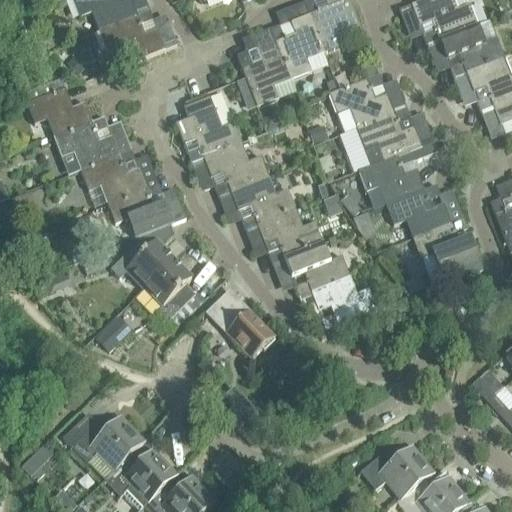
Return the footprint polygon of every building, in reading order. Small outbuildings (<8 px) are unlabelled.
[(76,0),(71,2),(79,23),(93,18),(99,35),(137,21),(137,20),(129,0),(117,5),(115,0),(76,0)] [(313,4),(304,7),(309,21),(310,20),(325,58),(344,50),(340,38),(359,31),(346,0),(323,0),(322,1),(327,14),(318,17),(313,4)] [(436,0),(411,10),(399,15),(407,35),(419,31),(422,40),(426,50),(431,48),(439,45),(439,43),(477,29),(469,9),(457,14),(451,0),(436,0)] [(137,21),(99,35),(107,56),(119,51),(127,70),(177,51),(172,38),(169,29),(144,38),(141,31),(153,26),(149,15),(137,20),(137,21)] [(33,20),(22,24),(27,36),(37,32),(33,20)] [(279,30),(271,33),(276,47),(277,46),(292,85),(312,77),(307,64),(324,58),(325,58),(310,20),(309,21),(289,28),(294,40),(285,43),(279,30)] [(431,48),(426,50),(433,69),(458,59),(462,68),(450,73),(453,83),(466,78),(466,77),(504,63),(503,60),(496,42),(484,47),(477,29),(439,43),(439,45),(431,48)] [(247,58),(238,62),(246,82),(257,112),(278,104),(274,92),(292,85),(277,46),(276,47),(271,33),(251,42),(260,66),(251,69),(247,58)] [(74,60),(67,67),(78,78),(85,71),(74,60)] [(466,78),(453,83),(458,95),(470,91),(473,97),(474,96),(478,106),(477,107),(480,116),(492,111),(492,110),(511,102),(511,80),(511,81),(504,63),(466,77),(466,78)] [(337,96),(329,99),(337,120),(349,115),(356,133),(394,119),(394,118),(406,113),(399,94),(374,104),(370,95),(383,90),(379,80),(377,80),(372,66),(357,72),(362,86),(338,96),(337,96)] [(61,83),(23,98),(34,128),(47,124),(53,142),(92,128),(92,126),(84,107),(72,111),(65,93),(61,83)] [(511,102),(492,110),(492,111),(500,130),(511,126),(511,135),(503,140),(507,150),(511,148),(511,102)] [(188,124),(176,129),(177,134),(184,150),(196,145),(199,154),(187,159),(191,169),(203,164),(203,163),(242,148),(242,147),(234,128),(222,133),(210,103),(189,111),(184,113),(188,124)] [(394,119),(356,133),(364,153),(376,148),(383,167),(408,157),(409,157),(428,151),(434,148),(426,127),(413,132),(410,122),(406,113),(394,118),(394,119)] [(262,123),(267,135),(279,131),(276,123),(269,121),(262,123)] [(92,128),(53,142),(54,143),(61,162),(73,157),(80,176),(118,161),(118,160),(130,156),(127,147),(123,137),(100,146),(96,136),(108,131),(105,122),(92,126),(92,128)] [(323,130),(308,134),(313,149),(328,144),(323,130)] [(242,148),(203,163),(203,164),(210,182),(223,178),(226,187),(213,192),(217,203),(230,198),(230,197),(269,182),(268,179),(261,162),(249,166),(242,148)] [(383,167),(358,176),(367,197),(379,193),(385,210),(386,211),(425,196),(423,193),(416,176),(404,180),(401,171),(431,159),(428,151),(409,157),(408,157),(383,167)] [(118,161),(80,176),(87,195),(94,212),(106,207),(144,193),(144,192),(157,187),(154,178),(147,160),(134,166),(130,156),(118,160),(118,161)] [(269,182),(230,197),(230,198),(237,216),(250,211),(254,221),(241,226),(245,236),(252,233),(257,231),(257,230),(295,215),(288,195),(276,200),(269,182)] [(500,205),(490,208),(510,260),(511,258),(511,185),(504,189),(511,209),(511,214),(505,217),(500,205)] [(144,193),(106,207),(107,208),(114,228),(127,224),(134,243),(169,230),(173,229),(165,207),(153,212),(150,203),(162,199),(161,198),(157,187),(144,192),(144,193)] [(328,202),(323,189),(317,191),(322,204),(328,202)] [(425,196),(386,211),(393,231),(405,226),(412,244),(440,233),(451,229),(450,228),(443,209),(431,213),(427,203),(439,199),(435,189),(423,193),(425,196)] [(22,199),(11,203),(14,211),(25,207),(22,199)] [(356,208),(348,214),(354,221),(361,214),(356,208)] [(252,233),(245,236),(253,254),(264,249),(268,258),(272,269),(284,265),(284,264),(323,248),(322,246),(315,228),(302,233),(296,216),(295,215),(257,230),(257,231),(252,233)] [(440,233),(412,244),(420,265),(433,260),(445,289),(480,275),(479,274),(476,265),(479,263),(471,242),(465,244),(461,235),(467,233),(465,227),(463,222),(450,228),(451,229),(440,233)] [(125,260),(110,275),(119,284),(127,275),(144,293),(173,265),(160,252),(172,239),(169,230),(134,243),(117,250),(125,260)] [(323,248),(284,264),(284,265),(291,283),(303,278),(307,287),(294,292),(298,302),(311,298),(310,297),(350,282),(349,281),(342,262),(330,266),(323,248)] [(145,294),(134,303),(152,321),(157,315),(168,327),(175,333),(202,307),(185,289),(190,284),(173,265),(144,293),(145,294)] [(413,301),(430,294),(424,277),(398,287),(410,305),(413,301)] [(46,299),(68,291),(64,279),(42,287),(46,299)] [(350,282),(310,297),(311,298),(318,316),(330,312),(334,321),(322,325),(325,335),(376,315),(369,295),(356,300),(350,282)] [(274,343),(249,317),(239,327),(230,318),(232,316),(221,304),(207,318),(218,329),(227,338),(226,339),(252,365),(274,343)] [(110,355),(127,338),(114,325),(98,342),(110,355)] [(493,398),(478,382),(471,389),(482,402),(485,405),(493,398)] [(234,391),(224,400),(225,401),(234,410),(247,425),(248,425),(249,424),(257,416),(234,391)] [(508,414),(493,398),(485,405),(500,421),(508,414)] [(511,418),(508,414),(500,421),(511,433),(511,418)] [(87,418),(62,443),(88,468),(98,458),(115,475),(126,464),(144,446),(120,421),(105,436),(87,418)] [(434,478),(413,451),(393,467),(385,457),(363,475),(377,493),(387,485),(402,504),(421,489),(434,478)] [(115,475),(105,485),(121,501),(123,499),(135,511),(142,511),(144,510),(147,508),(165,490),(177,478),(153,453),(134,472),(126,464),(115,475)] [(30,464),(24,470),(32,479),(37,485),(44,478),(39,473),(30,464)] [(147,508),(144,510),(145,511),(210,511),(217,506),(192,480),(173,498),(165,490),(147,508)] [(465,511),(470,508),(449,482),(428,498),(421,489),(402,504),(399,507),(402,511),(465,511)]
